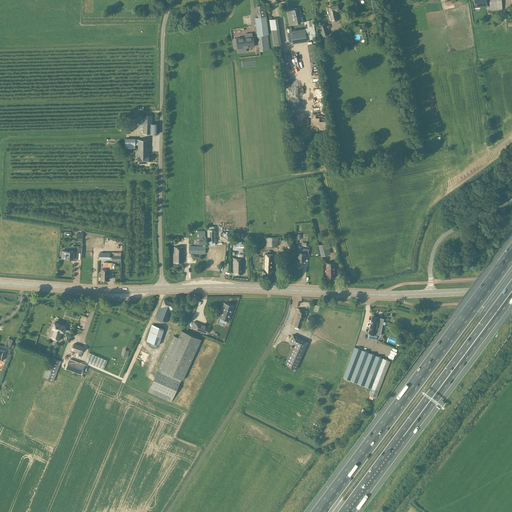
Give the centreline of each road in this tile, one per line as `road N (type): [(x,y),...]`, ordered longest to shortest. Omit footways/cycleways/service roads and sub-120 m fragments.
road 1 (motorway): [(511,253),(319,511)]
road 2 (unclassified): [(161,290),(162,53),(174,0)]
road 3 (motorway): [(346,511),(511,290)]
road 4 (tertiary): [(161,290),(431,293)]
road 5 (tertiary): [(0,282),(161,290)]
road 6 (unclassified): [(511,198),(440,239),(431,293)]
